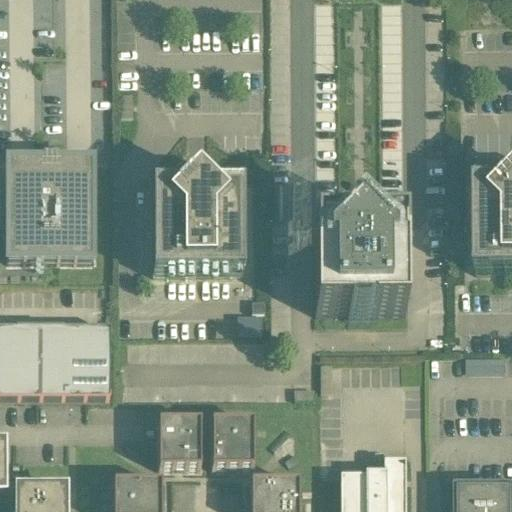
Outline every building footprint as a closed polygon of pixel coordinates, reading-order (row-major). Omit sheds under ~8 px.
[(132,122),(132,100),(116,100),(116,122),(132,122)] [(94,171),(8,171),(8,268),(94,268),(94,171)] [(242,191),(208,191),(196,178),(189,191),(151,191),(152,281),(243,281),(242,191)] [(511,182),(505,188),(475,188),(475,279),(511,279),(511,182)] [(314,230),(314,320),(405,320),(404,230),(377,230),(359,212),(341,230),(314,230)] [(251,319),(258,319),(263,319),(263,307),(251,307),(251,319)] [(243,326),(236,326),(236,341),(251,341),(261,341),(261,326),(243,326)] [(0,333),(0,405),(43,406),(43,334),(40,334),(40,333),(38,333),(38,334),(33,334),(33,333),(32,333),(32,334),(0,333)] [(44,334),(43,334),(43,406),(109,406),(109,334),(46,334),(46,333),(44,333),(44,334)] [(458,354),(457,371),(496,372),(496,356),(458,354)] [(158,427),(158,475),(200,475),(200,470),(199,470),(199,433),(200,432),(200,427),(158,427)] [(253,475),(253,427),(211,427),(211,433),(211,470),(211,475),(253,475)] [(404,511),(404,467),(382,467),(382,484),(368,484),(368,482),(340,482),(339,482),(339,511),(404,511)] [(160,511),(161,503),(161,487),(113,488),(113,511),(160,511)] [(266,488),(250,488),(249,511),(297,511),(298,488),(266,488)] [(64,511),(64,493),(21,494),(16,493),(16,505),(15,511),(64,511)] [(511,511),(511,497),(511,495),(455,496),(455,497),(459,497),(458,511),(511,511)]
